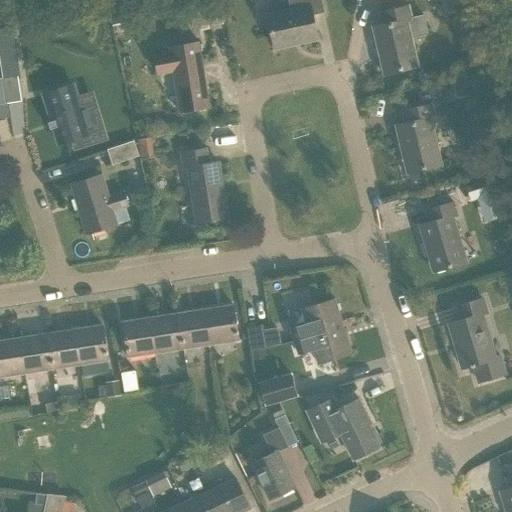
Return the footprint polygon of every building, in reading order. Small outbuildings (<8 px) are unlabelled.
[(221,0),(192,0),(187,1),(189,19),(195,18),(195,24),(200,24),(224,20),(221,0)] [(275,49),(318,40),(312,16),(324,13),(321,0),(289,0),(291,10),(268,16),(275,49)] [(411,38),(429,34),(424,15),(411,18),(409,7),(380,13),(383,26),(373,28),(384,75),(418,67),(411,38)] [(124,17),(111,21),(115,33),(128,30),(124,17)] [(0,44),(0,48),(3,65),(17,63),(14,42),(0,44)] [(170,53),(155,56),(158,75),(173,72),(180,113),(210,108),(199,43),(169,48),(170,53)] [(0,104),(22,102),(18,76),(0,79),(0,104)] [(73,86),(44,95),(60,145),(89,135),(87,130),(94,129),(96,124),(91,109),(86,107),(80,109),(73,86)] [(408,173),(441,165),(431,119),(435,118),(432,105),(403,112),(406,124),(397,126),(408,173)] [(141,153),(155,152),(153,132),(139,133),(141,153)] [(134,141),(108,150),(113,165),(139,156),(134,141)] [(219,163),(209,164),(207,149),(181,153),(184,169),(189,169),(197,223),(227,218),(219,163)] [(112,211),(128,207),(123,191),(107,196),(101,176),(72,185),(88,234),(117,225),(112,211)] [(476,187),(480,200),(493,196),(490,183),(476,187)] [(434,272),(467,262),(453,217),(458,216),(454,203),(426,211),(429,223),(420,226),(434,272)] [(298,291),(281,297),(287,313),(303,307),(298,291)] [(449,324),(463,369),(474,365),(479,383),(505,375),(505,374),(504,374),(499,358),(500,358),(500,356),(495,358),(482,315),(487,314),(483,299),(458,307),(462,320),(449,324)] [(343,327),(335,300),(302,309),(306,324),(290,329),(294,342),(343,327)] [(239,341),(234,306),(206,310),(211,345),(239,341)] [(211,345),(206,310),(178,314),(184,349),(211,345)] [(184,349),(178,314),(151,318),(156,354),(184,349)] [(156,354),(151,318),(123,323),(128,358),(156,354)] [(263,325),(247,328),(251,352),(267,349),(263,325)] [(108,361),(103,326),(75,330),(80,365),(108,361)] [(351,355),(343,327),(294,342),(298,355),(314,350),(318,365),(351,355)] [(80,365),(75,330),(48,334),(53,369),(80,365)] [(53,369),(48,334),(20,339),(26,374),(53,369)] [(20,339),(0,341),(0,377),(26,374),(20,339)] [(122,368),(123,391),(140,390),(138,367),(122,368)] [(295,399),(288,375),(256,385),(259,393),(263,409),(286,402),(295,399)] [(369,426),(371,425),(359,400),(337,410),(332,400),(308,412),(317,430),(336,421),(354,460),(379,448),(369,426)] [(3,422),(32,421),(32,407),(2,407),(3,422)] [(279,429),(264,436),(273,454),(253,464),(270,500),(295,488),(278,452),(288,447),(279,429)] [(150,491),(153,496),(172,487),(163,470),(145,479),(146,483),(134,488),(138,497),(150,491)] [(369,488),(383,481),(378,472),(364,478),(369,488)] [(511,511),(511,476),(506,478),(509,490),(500,492),(505,511),(511,511)] [(244,511),(250,509),(235,479),(210,491),(220,511),(244,511)] [(220,511),(210,491),(185,503),(189,511),(220,511)] [(62,511),(67,497),(38,494),(37,505),(46,505),(44,511),(62,511)] [(189,511),(185,503),(165,511),(189,511)]
